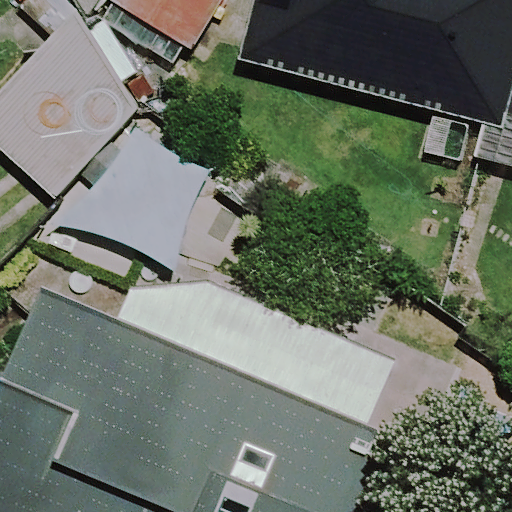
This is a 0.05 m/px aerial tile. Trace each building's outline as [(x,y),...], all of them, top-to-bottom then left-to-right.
[(219,0),(122,0),(113,18),(192,57),(219,0)] [(511,0),(253,0),(235,67),(468,131),(458,169),(511,183),(511,0)] [(162,98),(81,15),(0,93),(0,160),(47,209),(162,98)] [(208,181),(128,138),(76,234),(156,277),(208,181)] [(112,321),(48,292),(0,398),(0,511),(401,511),(416,480),(366,457),(404,373),(172,267),(159,296),(129,283),(112,321)]
